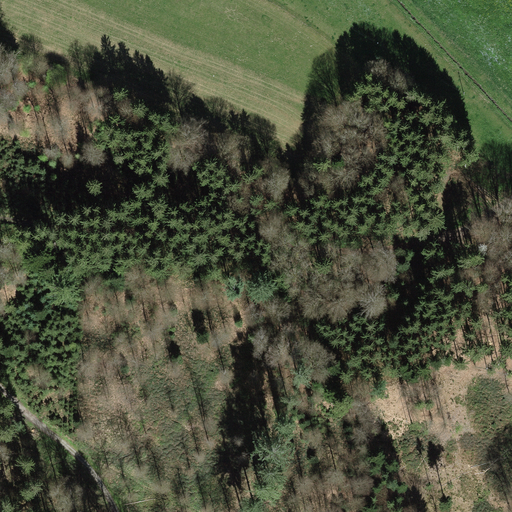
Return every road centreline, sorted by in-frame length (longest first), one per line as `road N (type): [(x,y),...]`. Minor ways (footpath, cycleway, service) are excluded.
road 1 (track): [(0,210),(52,223),(365,251),(432,247),(505,206)]
road 2 (track): [(0,386),(93,467),(119,511)]
